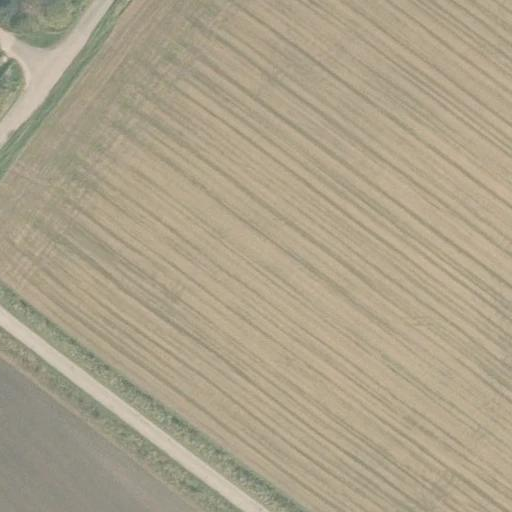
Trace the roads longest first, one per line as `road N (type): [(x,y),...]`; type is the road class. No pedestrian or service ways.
road 1 (unclassified): [(258,511),(0,313)]
road 2 (unclassified): [(0,135),(104,0)]
